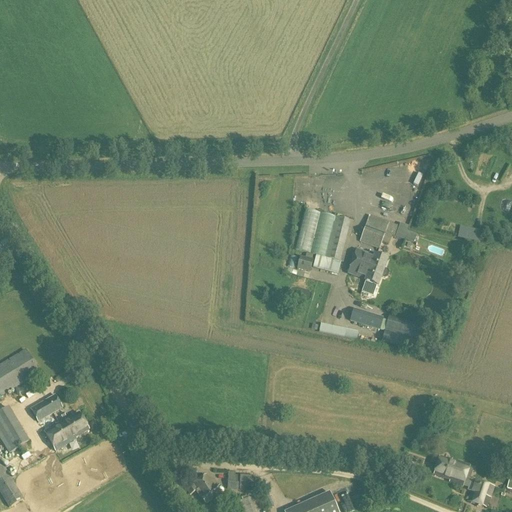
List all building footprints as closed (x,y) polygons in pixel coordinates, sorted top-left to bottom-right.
[(315,210),(321,192),(310,188),(304,206),(315,210)] [(343,263),(353,223),(305,210),(294,251),(316,257),(313,269),(338,275),(341,263),(343,263)] [(369,216),(359,243),(380,250),(386,235),(405,242),(408,233),(404,231),(404,230),(369,216)] [(374,258),(357,252),(349,274),(361,279),(360,281),(378,287),(381,278),(385,280),(388,278),(389,274),(388,271),(384,269),(387,261),(375,257),(374,258)] [(310,274),(313,261),(299,258),(296,271),(310,274)] [(323,306),(320,319),(326,320),(329,308),(323,306)] [(385,331),(387,322),(382,320),(383,318),(353,309),(349,322),(379,331),(380,330),(385,331)] [(317,333),(356,337),(356,329),(318,325),(317,333)] [(0,398),(40,375),(26,351),(0,366),(0,398)] [(38,424),(63,409),(55,395),(30,410),(38,424)] [(29,443),(9,408),(0,413),(0,440),(9,455),(22,448),(25,452),(29,450),(26,445),(29,443)] [(90,432),(79,414),(66,422),(65,420),(44,433),(56,453),(77,441),(76,439),(90,432)] [(453,463),(440,459),(434,477),(463,487),(464,485),(471,488),(469,492),(471,492),(468,502),(486,509),(490,499),(491,499),(495,489),(470,480),(474,468),(470,467),(453,461),(453,463)] [(0,494),(9,509),(24,501),(0,460),(0,494)] [(258,493),(259,486),(258,486),(258,479),(255,479),(255,477),(235,476),(235,473),(228,473),(227,491),(254,493),(258,493)] [(215,487),(207,476),(186,490),(190,496),(196,492),(205,505),(221,494),(216,487),(215,487)] [(376,501),(378,497),(372,494),(370,499),(371,499),(368,501),(371,504),(375,501),(376,501)] [(249,499),(248,496),(241,498),(242,501),(239,502),(242,511),(255,511),(250,498),(249,499)]
